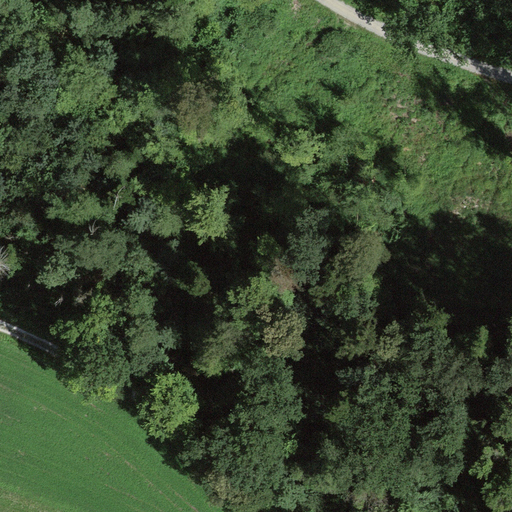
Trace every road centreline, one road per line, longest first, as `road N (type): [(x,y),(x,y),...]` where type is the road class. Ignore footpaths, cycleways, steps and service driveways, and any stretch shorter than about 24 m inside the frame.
road 1 (track): [(0,322),(131,389),(260,511)]
road 2 (track): [(511,69),(417,39),(335,0)]
